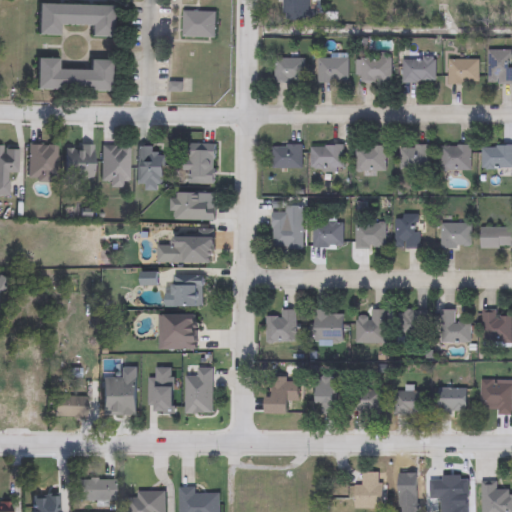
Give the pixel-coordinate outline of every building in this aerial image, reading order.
[(316,0),(316,23),(281,23),(281,0),(316,0)] [(59,37),(37,37),(38,6),(113,7),(112,39),(91,39),(91,27),(59,26),(59,37)] [(215,14),(215,40),(182,40),(182,14),(215,14)] [(511,52),(511,87),(487,87),(487,52),(511,52)] [(356,59),(391,59),(391,85),(356,85),(356,59)] [(402,59),(435,59),(435,84),(402,84),(402,59)] [(58,72),(89,72),(89,61),(111,62),(110,93),(35,91),(36,60),(59,61),(58,72)] [(275,60),(305,60),(305,85),(275,85),(275,60)] [(347,60),(347,85),(317,85),(317,60),(347,60)] [(478,61),(478,86),(448,86),(448,61),(478,61)] [(170,82),(170,93),(184,93),(184,82),(170,82)] [(215,185),(188,185),(188,146),(215,146),(215,185)] [(56,147),(56,181),(29,181),(29,147),(56,147)] [(129,147),(129,187),(109,187),(109,183),(101,183),(101,147),(129,147)] [(302,171),(271,171),(271,147),(302,147),(302,171)] [(311,173),(311,147),(343,147),(343,173),(311,173)] [(430,147),(430,172),(399,172),(399,147),(430,147)] [(441,147),(471,147),(471,173),(441,173),(441,147)] [(9,175),(9,197),(0,197),(0,148),(18,148),(18,175),(9,175)] [(356,173),(356,148),(386,148),(386,173),(356,173)] [(511,171),(482,171),(482,148),(511,148),(511,171)] [(65,181),(65,149),(93,149),(93,181),(65,181)] [(138,190),(138,149),(155,149),(155,156),(164,156),(164,190),(138,190)] [(215,222),(172,222),(172,195),(208,195),(208,207),(215,207),(215,222)] [(271,251),(271,215),(284,215),(284,209),(303,209),(303,251),(271,251)] [(420,217),(420,251),(395,251),(395,217),(420,217)] [(312,249),(312,225),(342,225),(342,249),(312,249)] [(385,225),(385,251),(355,251),(355,225),(385,225)] [(471,225),(471,249),(441,249),(441,225),(471,225)] [(511,250),(481,250),(481,229),(511,229),(511,250)] [(203,309),(172,309),(172,277),(203,277),(203,309)] [(296,313),(296,345),(266,345),(266,319),(281,319),(281,313),(296,313)] [(386,346),(356,346),(356,320),(370,320),(370,313),(386,313),(386,346)] [(428,339),(401,339),(401,313),(428,313),(428,339)] [(441,313),(455,313),(455,324),(471,324),(471,345),(441,345),(441,313)] [(482,313),(496,313),(496,318),(511,318),(511,347),(482,347),(482,313)] [(314,314),(343,314),(343,345),(314,345),(314,314)] [(158,352),(158,317),(197,317),(197,352),(158,352)] [(102,380),(120,380),(120,369),(136,369),(136,417),(102,417),(102,380)] [(213,417),(185,417),(185,378),(196,378),(196,371),(213,371),(213,417)] [(335,416),(317,416),(317,379),(335,379),(335,416)] [(289,417),(268,417),(268,381),(299,381),(299,405),(289,405),(289,417)] [(511,417),(496,417),(496,411),(481,411),(481,383),(511,383),(511,417)] [(438,416),(438,391),(468,391),(468,416),(438,416)] [(383,393),(383,416),(350,415),(351,393),(383,393)] [(394,417),(394,394),(426,394),(426,417),(394,417)] [(87,398),(87,419),(54,419),(54,398),(87,398)] [(20,419),(0,419),(0,399),(20,399),(20,419)] [(389,510),(356,510),(356,485),(362,485),(362,475),(381,475),(381,485),(389,485),(389,510)] [(115,503),(80,503),(80,480),(115,480),(115,503)] [(469,480),(469,500),(431,500),(431,480),(469,480)] [(497,482),(497,492),(511,492),(511,511),(483,511),(483,482),(497,482)] [(180,511),(180,489),(197,488),(197,495),(220,495),(220,511),(180,511)] [(286,511),(287,492),(236,491),(235,511),(286,511)] [(167,511),(129,511),(129,499),(137,499),(137,492),(167,492),(167,511)] [(60,496),(60,511),(34,511),(34,496),(60,496)] [(11,511),(0,511),(0,502),(11,502),(11,511)]
